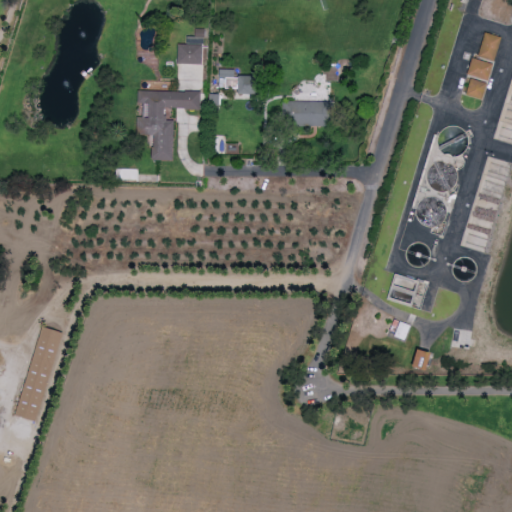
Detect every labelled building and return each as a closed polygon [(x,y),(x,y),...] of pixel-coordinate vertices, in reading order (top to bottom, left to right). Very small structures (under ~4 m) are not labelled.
[(484,32),(500,37),(493,61),(477,56),(484,32)] [(177,64),(202,64),(202,37),(185,37),(185,44),(177,44),(177,64)] [(471,58),(491,64),(486,80),(466,74),(471,58)] [(237,94),(260,94),(260,76),(237,76),(237,94)] [(469,78),(486,83),(481,100),(464,95),(469,78)] [(200,92),(137,90),(136,103),(142,103),(141,117),(136,117),(136,135),(152,135),(151,160),(172,161),(173,120),(164,120),(165,108),(199,109),(200,92)] [(330,102),(284,101),(284,125),(329,127),(330,102)] [(387,301),(410,305),(413,290),(424,293),(427,281),(392,274),(387,301)] [(60,332),(39,326),(16,416),(37,422),(60,332)] [(416,349),(429,353),(424,371),(410,366),(416,349)]
